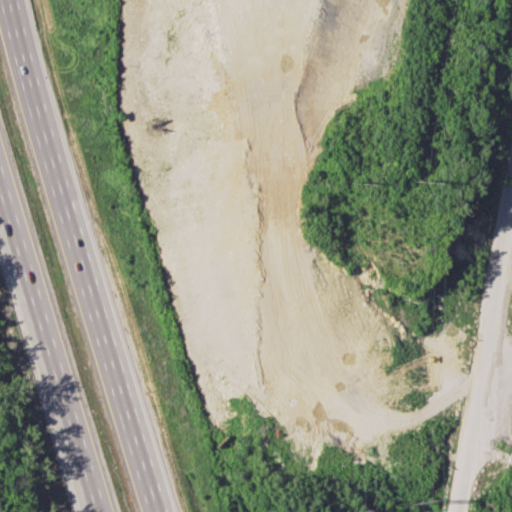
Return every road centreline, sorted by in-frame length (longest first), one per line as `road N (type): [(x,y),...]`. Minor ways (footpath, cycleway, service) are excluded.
road 1 (motorway): [(162,511),(10,0)]
road 2 (motorway): [(0,175),(98,511)]
road 3 (residential): [(511,210),(453,511)]
